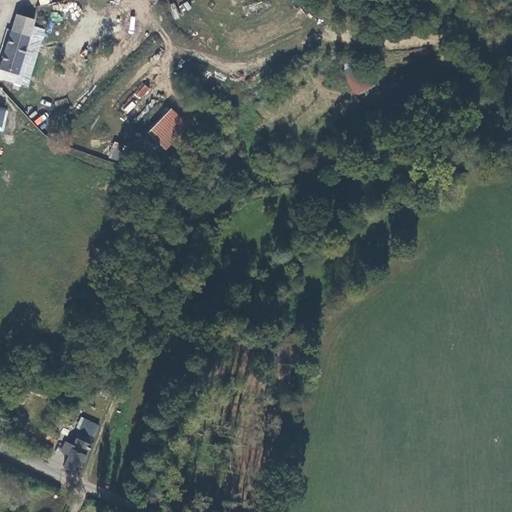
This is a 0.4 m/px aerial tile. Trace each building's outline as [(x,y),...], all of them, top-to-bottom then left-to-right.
[(182,13),(191,9),(188,1),(178,6),(182,13)] [(22,12),(14,10),(12,17),(20,19),(22,12)] [(0,81),(11,85),(12,80),(21,51),(30,22),(12,17),(0,57),(0,81)] [(354,96),(374,87),(364,64),(343,72),(354,96)] [(140,99),(150,90),(146,84),(135,94),(140,99)] [(130,100),(122,109),(127,114),(135,105),(130,100)] [(146,134),(166,151),(190,125),(171,107),(146,134)] [(117,161),(125,146),(116,141),(108,156),(117,161)] [(269,367),(293,369),(294,345),(291,345),(291,341),(271,341),(269,367)] [(61,467),(75,474),(85,455),(96,432),(98,427),(84,420),(76,436),(77,436),(72,446),(64,442),(59,452),(67,456),(61,467)]
